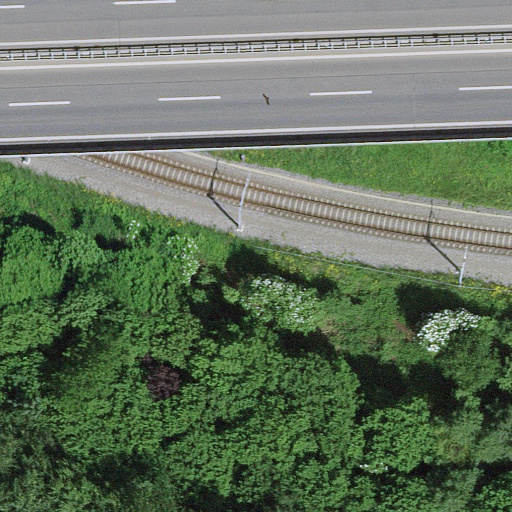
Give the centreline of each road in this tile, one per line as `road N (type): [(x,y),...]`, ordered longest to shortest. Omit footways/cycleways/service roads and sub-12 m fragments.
road 1 (motorway): [(0,103),(511,84)]
road 2 (motorway): [(205,0),(0,7)]
